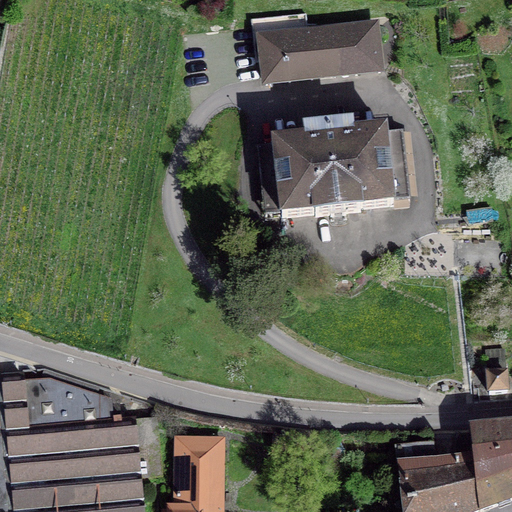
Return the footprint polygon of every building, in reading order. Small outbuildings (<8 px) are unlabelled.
[(265,64),(263,64),(265,85),(380,73),(375,27),(266,40),(267,49),(263,49),(265,64)] [(393,203),(409,201),(401,133),(385,135),(385,132),(352,136),(351,127),(306,132),(307,141),(273,144),(282,218),(393,206),(393,203)] [(503,350),(486,351),(489,395),(507,393),(503,350)] [(142,511),(140,479),(161,477),(156,420),(111,424),(110,403),(49,383),(23,384),(23,377),(0,378),(0,511),(142,511)] [(482,511),(511,499),(511,427),(471,432),(473,460),(475,460),(482,511)] [(314,459),(313,434),(274,430),(273,442),(283,443),(283,455),(314,459)] [(220,511),(222,442),(184,441),(184,459),(187,459),(187,470),(177,470),(176,509),(162,511),(220,511)] [(473,460),(435,465),(432,445),(396,450),(402,511),(480,511),(482,511),(475,460),(473,460)]
